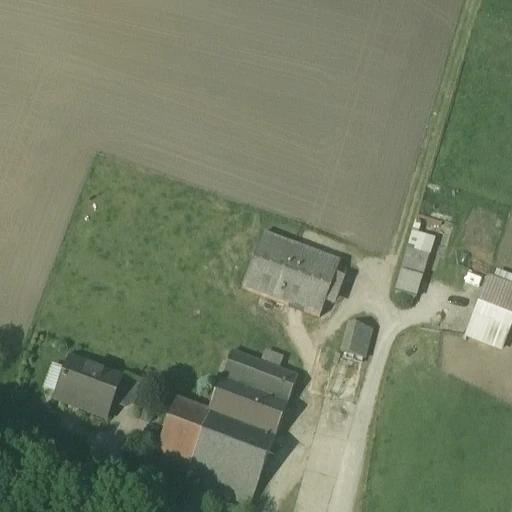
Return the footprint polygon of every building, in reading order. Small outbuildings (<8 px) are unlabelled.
[(418,217),(415,233),(439,238),(443,222),(418,217)] [(412,235),(394,293),(412,299),(432,241),(412,235)] [(339,267),(261,238),(241,291),(319,320),(339,267)] [(494,282),(487,279),(465,339),(502,352),(511,324),(511,278),(497,273),(494,282)] [(371,334),(348,328),(341,355),(364,361),(371,334)] [(297,380),(230,355),(207,416),(274,441),(297,380)] [(119,383),(69,364),(55,403),(105,422),(113,400),(119,384),(119,383)] [(139,391),(119,384),(113,400),(133,407),(139,391)] [(207,416),(176,404),(156,457),(211,477),(255,494),(274,441),(207,416)] [(255,494),(211,477),(205,492),(249,509),(255,494)]
